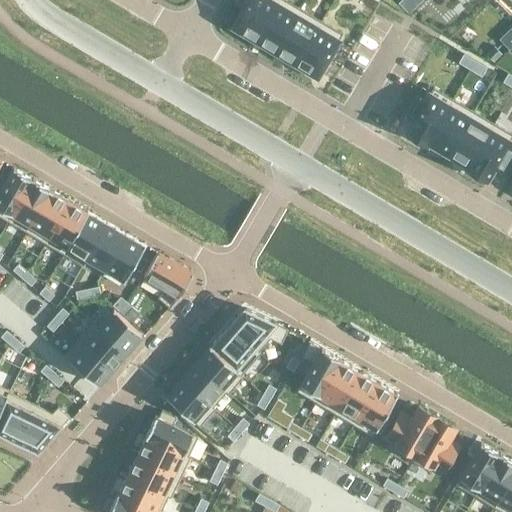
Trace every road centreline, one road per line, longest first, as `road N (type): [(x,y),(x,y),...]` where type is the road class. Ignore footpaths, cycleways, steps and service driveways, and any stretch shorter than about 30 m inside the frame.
road 1 (residential): [(511,224),(190,34)]
road 2 (residential): [(229,273),(511,438)]
road 3 (residential): [(0,137),(229,273)]
road 4 (unclassified): [(511,290),(296,161)]
road 5 (residential): [(229,273),(113,409)]
road 6 (unclassified): [(296,161),(160,84)]
road 7 (residential): [(113,409),(0,305)]
road 8 (unclassified): [(160,84),(33,0)]
road 9 (residential): [(296,161),(229,273)]
road 10 (residential): [(113,409),(35,501)]
